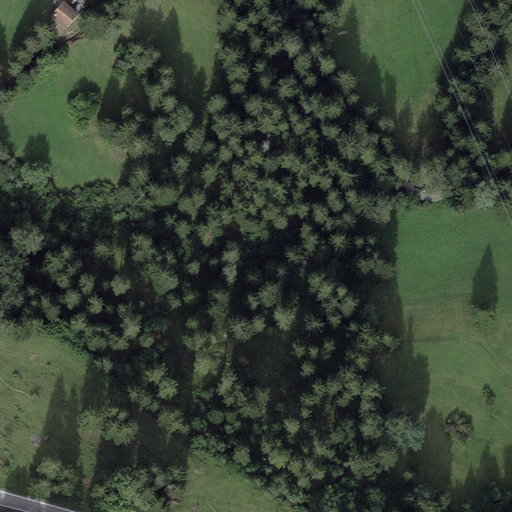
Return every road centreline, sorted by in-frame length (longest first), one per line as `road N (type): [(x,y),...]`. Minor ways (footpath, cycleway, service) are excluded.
road 1 (track): [(511,170),(441,197),(412,192),(296,44),(279,0)]
road 2 (track): [(120,0),(0,92)]
